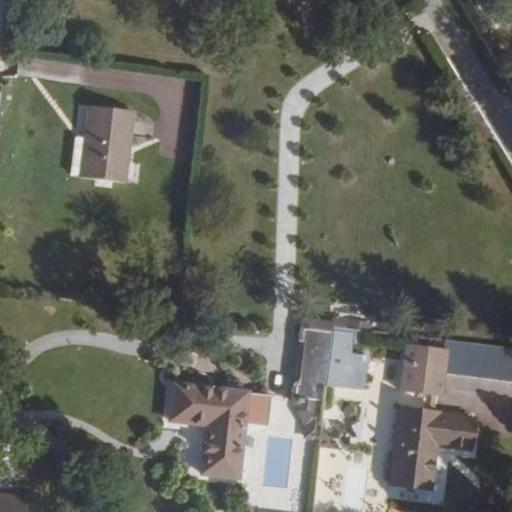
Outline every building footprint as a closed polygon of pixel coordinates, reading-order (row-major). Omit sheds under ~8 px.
[(80,179),(124,184),(126,165),(133,112),(88,107),(84,142),(80,179)] [(70,178),(80,179),(84,142),(75,141),(70,178)] [(126,165),(124,184),(137,186),(139,166),(126,165)] [(363,331),(333,327),(332,338),(362,341),(363,331)] [(324,402),(332,332),(301,328),(292,398),(296,399),(324,402)] [(432,397),(442,398),(447,368),(401,362),(397,392),(432,397)] [(201,474),(237,479),(247,393),(174,385),(170,421),(207,425),(201,474)] [(442,398),(432,397),(430,414),(440,415),(442,398)] [(320,435),(324,402),(296,399),(295,413),(303,427),(302,440),(320,435)] [(470,451),(474,420),(440,415),(430,414),(397,409),(387,484),(431,490),(436,446),(470,451)] [(0,511),(24,511),(26,498),(0,495),(0,511)] [(367,511),(368,497),(340,497),(339,511),(367,511)]
